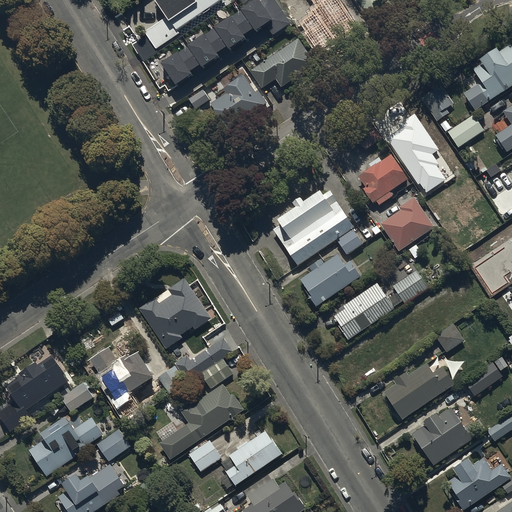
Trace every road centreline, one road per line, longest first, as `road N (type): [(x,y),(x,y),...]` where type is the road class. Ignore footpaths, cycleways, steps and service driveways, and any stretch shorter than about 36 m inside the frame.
road 1 (residential): [(192,201),(382,511)]
road 2 (residential): [(192,201),(447,28)]
road 3 (residential): [(68,0),(192,201)]
road 4 (residential): [(0,334),(192,201)]
